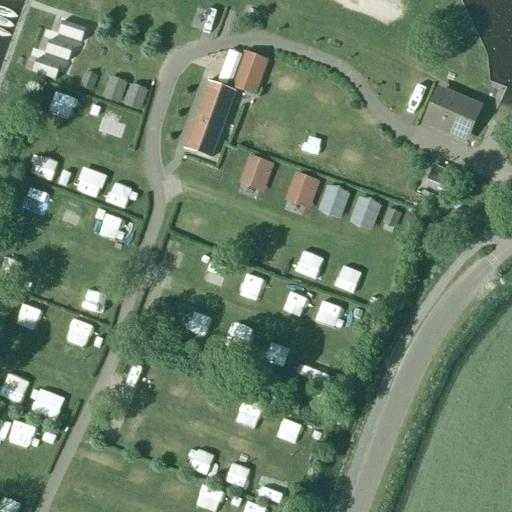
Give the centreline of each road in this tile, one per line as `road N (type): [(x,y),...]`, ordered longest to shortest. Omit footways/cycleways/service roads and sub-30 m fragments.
road 1 (tertiary): [(362,511),(408,372),(462,292),(511,244)]
road 2 (track): [(157,177),(353,245)]
road 3 (track): [(135,269),(315,339)]
road 4 (track): [(90,388),(260,453)]
